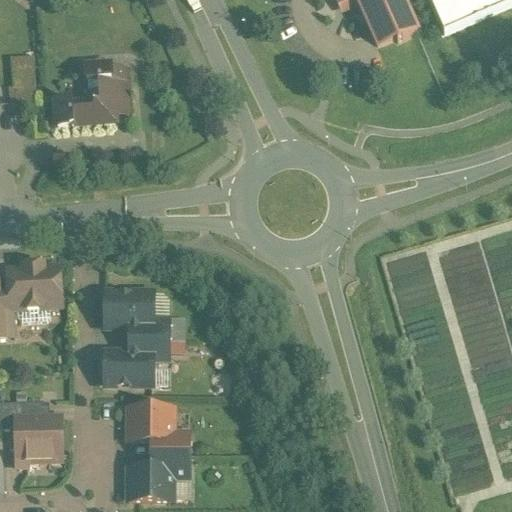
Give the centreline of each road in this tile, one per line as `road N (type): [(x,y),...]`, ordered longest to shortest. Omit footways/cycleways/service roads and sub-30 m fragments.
road 1 (tertiary): [(311,249),(387,511)]
road 2 (residential): [(0,226),(244,209)]
road 3 (residential): [(89,331),(86,511)]
road 4 (tertiary): [(340,203),(511,153)]
road 5 (tertiary): [(198,0),(274,160)]
